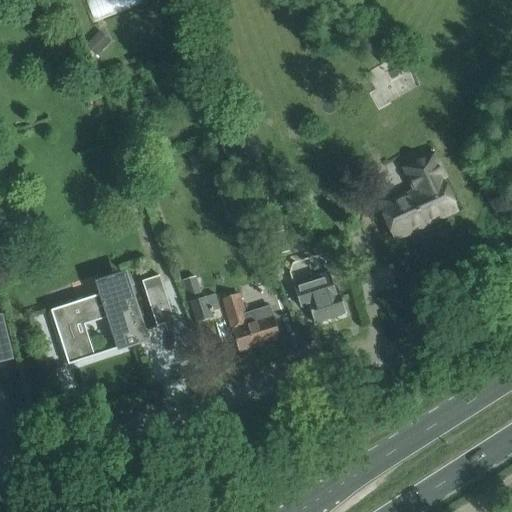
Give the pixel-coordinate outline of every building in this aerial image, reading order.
[(87,44),(98,55),(111,41),(100,31),(87,44)] [(231,132),(248,179),(266,172),(248,125),(231,132)] [(405,169),(416,191),(380,208),(394,239),(457,210),(432,156),(405,169)] [(114,162),(129,206),(141,202),(126,158),(114,162)] [(225,207),(242,200),(237,189),(233,178),(216,185),(221,196),(225,207)] [(270,236),(275,252),(286,249),(280,233),(270,236)] [(346,314),(339,290),(335,291),(329,273),(293,285),(301,308),(309,305),(315,324),(346,314)] [(159,276),(142,282),(157,327),(173,321),(176,329),(177,329),(160,275),(158,276),(159,276)] [(197,277),(184,280),(190,302),(196,323),(213,318),(211,313),(220,310),(215,295),(204,298),(197,277)] [(69,365),(95,357),(85,325),(110,317),(120,348),(146,340),(129,285),(51,311),(69,365)] [(222,300),(239,352),(280,338),(270,307),(245,315),(238,295),(222,300)] [(11,341),(0,343),(0,365),(16,363),(11,341)]
